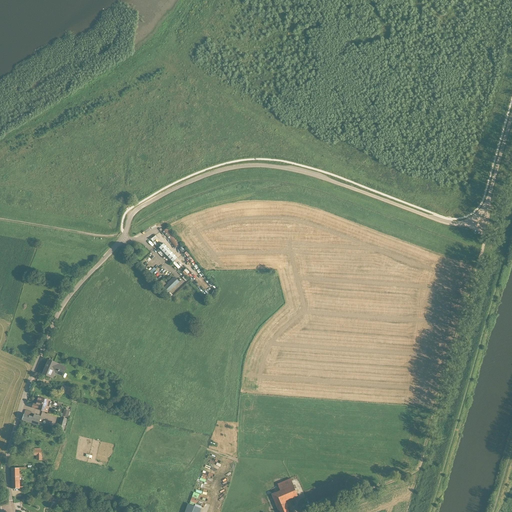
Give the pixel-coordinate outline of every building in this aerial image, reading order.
[(174,248),(180,243),(168,227),(162,232),(174,248)] [(172,261),(178,256),(165,243),(159,248),(172,261)] [(170,282),(164,288),(168,293),(179,282),(175,277),(171,281),(171,280),(169,281),(170,282)] [(63,377),(67,367),(49,360),(43,375),(53,379),(55,374),(63,377)] [(66,394),(69,388),(63,385),(60,392),(66,394)] [(48,412),(51,401),(38,397),(36,405),(34,404),(32,408),(48,412)] [(34,417),(24,414),(22,420),(38,425),(41,417),(34,415),(34,417)] [(64,431),(67,419),(61,417),(58,429),(64,431)] [(12,489),(20,489),(19,469),(26,469),(26,467),(19,467),(19,468),(12,468),(12,489)] [(288,511),(286,507),(288,507),(286,501),(298,496),(291,481),(287,482),(278,486),(280,490),(271,494),(278,511),(280,510),(280,511),(288,511)]
